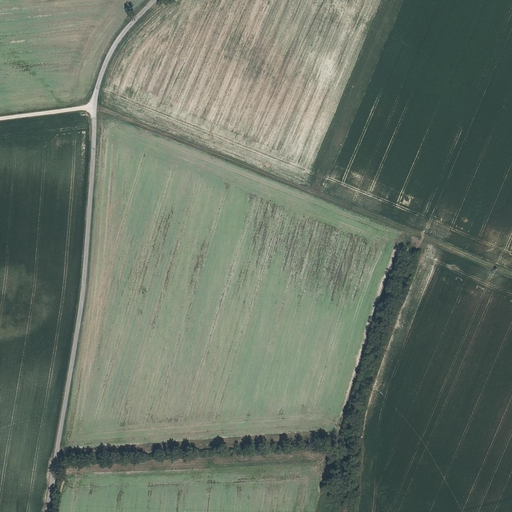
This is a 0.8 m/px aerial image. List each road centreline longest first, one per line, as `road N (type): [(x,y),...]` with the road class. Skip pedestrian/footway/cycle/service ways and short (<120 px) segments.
road 1 (unclassified): [(152,0),(117,38),(94,86),(82,295),(47,511)]
road 2 (track): [(93,107),(511,273)]
